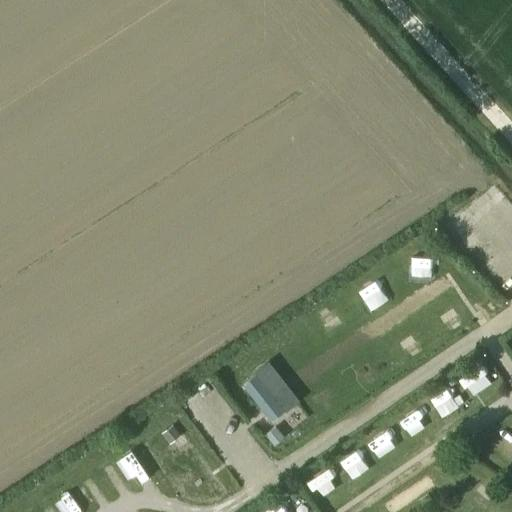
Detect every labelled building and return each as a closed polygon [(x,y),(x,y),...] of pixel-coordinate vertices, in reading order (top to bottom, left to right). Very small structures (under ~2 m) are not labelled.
[(411,265),(434,266),(435,257),(412,255),(411,265)] [(381,278),(360,288),(371,310),(391,300),(381,278)] [(274,359),(242,382),(272,423),(304,400),(274,359)] [(466,388),(469,385),(476,395),(495,381),(480,360),(457,376),(466,388)] [(443,421),(464,411),(452,386),(431,395),(443,421)] [(511,424),(493,443),(502,452),(511,442),(511,424)] [(320,498),(344,484),(334,466),(310,480),(320,498)]
